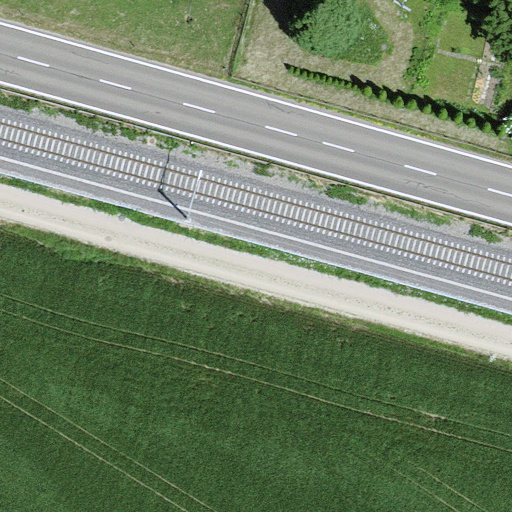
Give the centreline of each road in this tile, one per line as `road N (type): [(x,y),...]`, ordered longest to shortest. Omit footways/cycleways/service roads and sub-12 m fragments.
road 1 (track): [(0,203),(511,345)]
road 2 (secondary): [(511,187),(0,46)]
